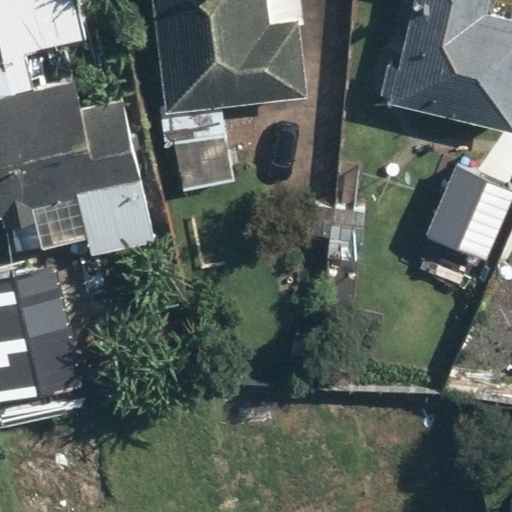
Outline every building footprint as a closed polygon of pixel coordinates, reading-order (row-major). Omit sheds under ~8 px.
[(87,0),(0,0),(0,23),(8,52),(95,29),(87,0)] [(158,0),(170,90),(312,73),(303,0),(158,0)] [(511,7),(490,2),(490,0),(414,0),(395,86),(511,112),(511,7)] [(130,66),(0,96),(0,227),(160,190),(130,66)] [(234,126),(180,133),(186,186),(240,179),(234,126)] [(511,178),(451,153),(422,220),(498,253),(511,222),(511,178)] [(0,274),(0,346),(11,394),(87,376),(60,261),(0,274)] [(337,404),(244,424),(259,495),(352,476),(337,404)]
